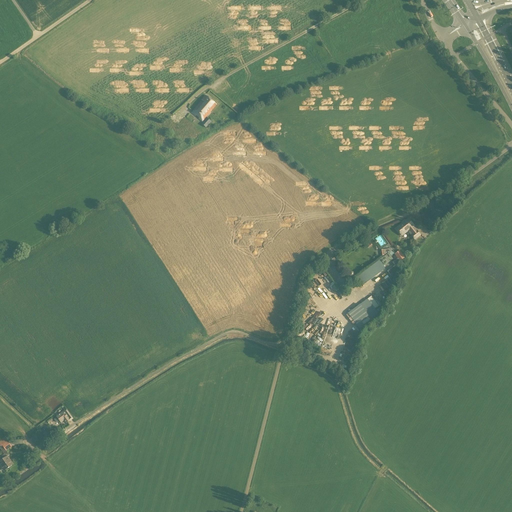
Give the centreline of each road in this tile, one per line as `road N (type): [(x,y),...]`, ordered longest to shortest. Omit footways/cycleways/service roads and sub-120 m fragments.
road 1 (unclassified): [(244,500),(303,271),(434,200),(511,144)]
road 2 (track): [(283,346),(225,333),(77,422)]
